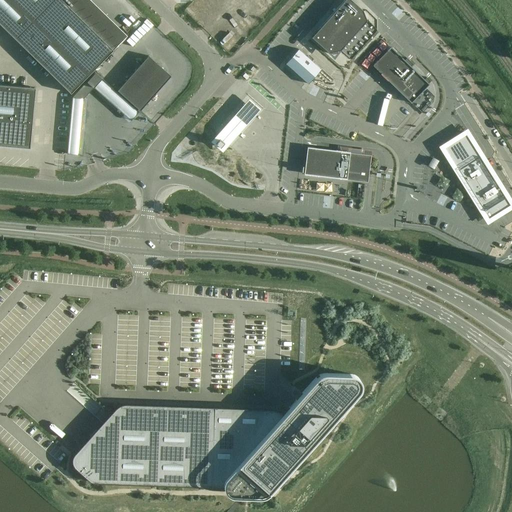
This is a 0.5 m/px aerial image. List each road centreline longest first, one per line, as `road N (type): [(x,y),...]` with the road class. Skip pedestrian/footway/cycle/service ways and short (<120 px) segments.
road 1 (secondary): [(484,318),(400,273),(345,257),(143,235)]
road 2 (secondary): [(142,253),(335,272),(409,299),(465,332)]
road 3 (unclassified): [(150,175),(185,180),(235,205),(375,220)]
road 4 (unclassified): [(408,156),(453,106),(453,90),(366,0)]
road 5 (unclassified): [(408,156),(303,98),(270,69)]
road 6 (unclassified): [(150,175),(116,173),(73,189),(0,184)]
road 7 (unclassified): [(223,72),(153,153),(150,175)]
